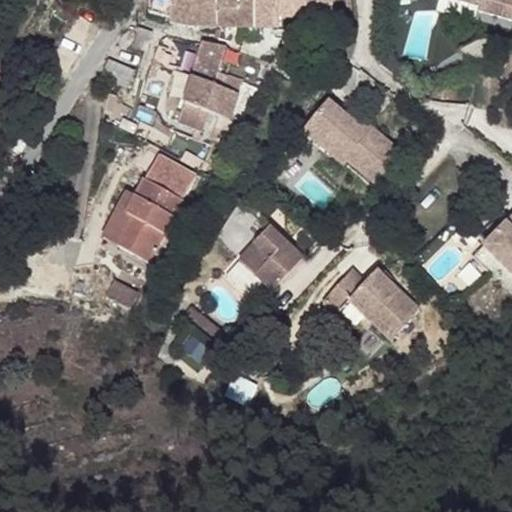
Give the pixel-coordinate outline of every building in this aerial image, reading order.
[(149,0),(149,13),(170,19),(170,23),(191,28),(218,26),(218,0),(149,0)] [(218,0),(218,26),(220,27),(220,32),(244,37),(246,27),(257,27),(257,0),(218,0)] [(257,0),(257,27),(279,26),(279,16),(279,0),(257,0)] [(290,17),(289,0),(279,0),(279,16),(290,18),(290,17)] [(330,31),(333,0),(289,0),(290,17),(308,20),(308,28),(330,31)] [(511,0),(452,0),(468,4),(478,7),(477,11),(511,19),(511,0)] [(152,33),(138,28),(133,47),(147,52),(152,33)] [(301,40),(290,35),(283,41),(278,52),(292,57),(300,43),(301,40)] [(226,48),(203,43),(178,122),(202,131),(209,113),(239,124),(260,88),(228,76),(224,88),(214,85),(226,48)] [(318,54),(300,43),(292,57),(285,73),(306,84),(318,54)] [(129,86),(135,71),(109,59),(102,75),(129,86)] [(402,153),(372,129),(368,133),(357,124),(328,100),(309,124),(337,147),(331,155),(343,165),(347,161),(376,185),(402,153)] [(372,129),(360,119),(357,124),(368,133),(372,129)] [(337,147),(309,124),(302,132),(331,155),(337,147)] [(223,144),(227,133),(215,129),(211,140),(223,144)] [(118,247),(149,263),(195,176),(158,156),(136,197),(127,215),(134,218),(118,247)] [(134,218),(127,215),(136,197),(128,193),(103,239),(118,247),(134,218)] [(500,263),(511,274),(511,227),(507,223),(483,246),(500,263)] [(239,261),(272,291),(303,258),(270,228),(239,261)] [(483,246),(473,257),(489,273),(500,263),(483,246)] [(365,284),(351,271),(323,302),(337,315),(338,315),(349,302),(366,318),(391,341),(420,310),(376,272),(365,284)] [(137,292),(115,281),(107,296),(129,308),(137,292)] [(366,318),(349,302),(338,315),(355,330),(366,318)] [(200,316),(192,309),(182,321),(191,328),(200,316)] [(225,334),(200,316),(191,328),(190,329),(214,348),(225,334)] [(230,338),(225,334),(214,348),(219,351),(230,338)]
